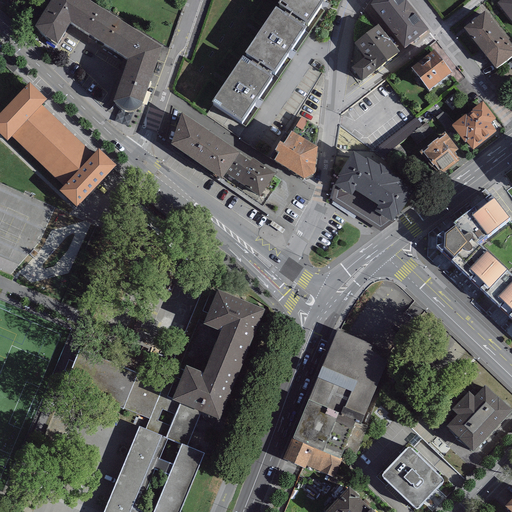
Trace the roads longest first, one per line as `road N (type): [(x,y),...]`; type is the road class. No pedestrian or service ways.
road 1 (primary): [(313,327),(244,511)]
road 2 (residential): [(161,90),(320,198)]
road 3 (residential): [(0,28),(139,159)]
road 4 (primary): [(511,147),(383,245)]
road 5 (unclassified): [(404,269),(511,372)]
road 6 (residential): [(331,118),(438,32)]
road 7 (residential): [(331,118),(342,26),(360,0)]
